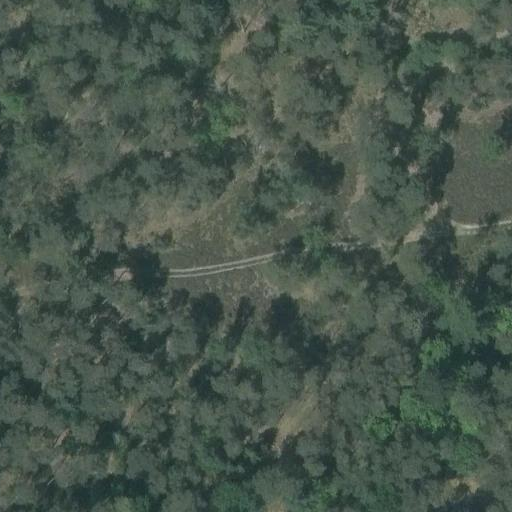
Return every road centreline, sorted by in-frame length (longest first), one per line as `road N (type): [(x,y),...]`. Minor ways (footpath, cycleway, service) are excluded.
road 1 (track): [(0,290),(208,270),(511,221)]
road 2 (track): [(444,232),(377,121),(374,100),(391,65),(422,44),(511,35)]
